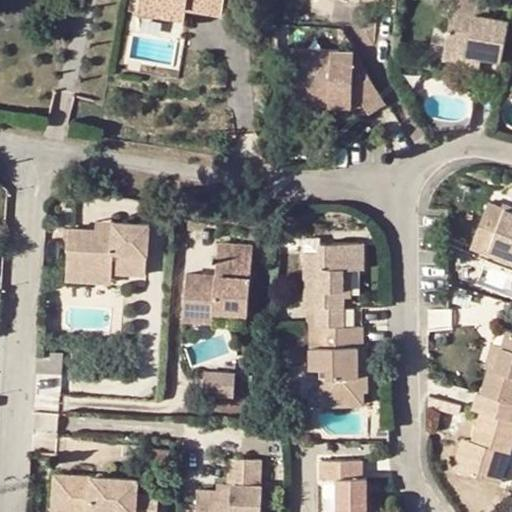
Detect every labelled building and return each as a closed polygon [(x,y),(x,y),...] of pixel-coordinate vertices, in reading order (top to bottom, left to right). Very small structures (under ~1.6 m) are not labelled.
[(139,0),(139,1),(187,9),(221,15),(223,0),(139,0)] [(395,16),(396,0),(375,0),(375,14),(395,16)] [(468,0),(455,0),(454,13),(447,63),(468,66),(469,55),(482,56),(481,69),(479,86),(496,89),(509,21),(511,6),(468,0)] [(185,22),(187,9),(139,1),(138,14),(185,22)] [(275,23),(275,35),(309,39),(309,28),(275,23)] [(383,103),(351,53),(289,53),(290,96),(326,98),(327,107),(349,108),(349,115),(366,114),(383,103)] [(468,66),(481,69),(482,56),(469,55),(468,66)] [(326,98),(290,96),(290,107),(327,107),(326,98)] [(497,228),(511,230),(511,211),(505,209),(497,228)] [(107,224),(90,223),(89,231),(107,232),(107,224)] [(89,231),(69,230),(66,271),(111,274),(146,276),(149,227),(107,224),(107,232),(89,231)] [(511,230),(497,228),(490,246),(511,255),(511,230)] [(305,253),(319,253),(319,243),(319,237),(304,237),(304,253),(305,253)] [(316,306),(316,329),(343,329),(343,298),(342,288),(329,285),(335,264),(349,268),(360,269),(360,244),(319,243),(319,253),(305,253),(306,306),(316,306)] [(484,260),(511,269),(511,255),(490,246),(484,260)] [(257,251),(224,251),(224,268),(257,268),(257,251)] [(329,285),(342,288),(341,269),(349,268),(335,264),(329,285)] [(257,268),(224,268),(224,283),(257,283),(257,268)] [(349,269),(349,268),(341,269),(342,288),(350,290),(349,269)] [(111,274),(66,271),(65,281),(110,284),(111,274)] [(256,316),(257,283),(224,283),(195,283),(194,316),(256,316)] [(350,290),(342,288),(343,298),(350,298),(350,290)] [(316,329),(311,329),(310,371),(320,370),(320,397),(336,397),(335,406),(363,406),(363,379),(358,378),(358,350),(364,350),(363,329),(343,329),(316,329)] [(481,396),(511,404),(511,333),(507,332),(502,349),(495,371),(489,369),(481,396)] [(483,368),(489,369),(495,371),(502,349),(489,344),(483,368)] [(60,356),(36,354),(35,376),(59,377),(60,356)] [(236,373),(205,371),(203,391),(235,394),(236,373)] [(284,384),(284,397),(302,397),(302,384),(284,384)] [(511,453),(511,404),(481,396),(478,395),(473,412),(481,414),(473,444),(464,475),(502,487),(511,453)] [(336,397),(320,397),(320,407),(335,406),(336,397)] [(464,475),(473,444),(464,441),(455,473),(464,475)] [(197,482),(194,511),(259,511),(262,480),(259,480),(261,453),(232,450),(230,484),(197,482)] [(361,459),(321,460),(322,478),(338,477),(339,511),(370,511),(368,477),(362,478),(361,459)] [(88,502),(87,511),(155,511),(157,499),(135,497),(136,482),(52,476),(49,511),(71,511),(73,501),(88,502)] [(325,511),(335,511),(334,480),(324,480),(325,511)] [(73,501),(71,511),(87,511),(88,502),(73,501)]
